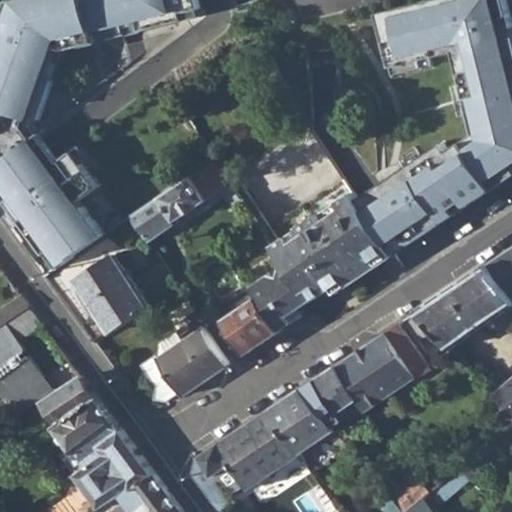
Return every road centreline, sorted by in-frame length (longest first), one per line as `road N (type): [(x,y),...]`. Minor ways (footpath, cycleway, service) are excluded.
road 1 (residential): [(159,451),(511,223)]
road 2 (residential): [(0,231),(159,451)]
road 3 (residential): [(216,0),(207,30),(53,146)]
